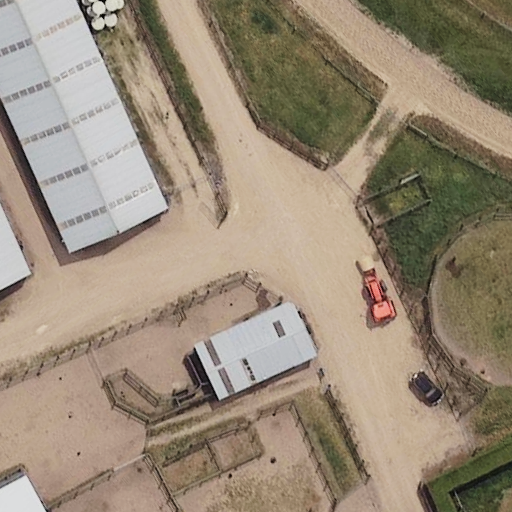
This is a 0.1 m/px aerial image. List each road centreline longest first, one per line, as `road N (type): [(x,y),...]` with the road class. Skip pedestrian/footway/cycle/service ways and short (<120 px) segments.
road 1 (track): [(176,0),(235,132),(251,203),(232,244),(0,348)]
road 2 (track): [(511,136),(423,89),(323,0)]
road 3 (track): [(73,315),(0,149)]
